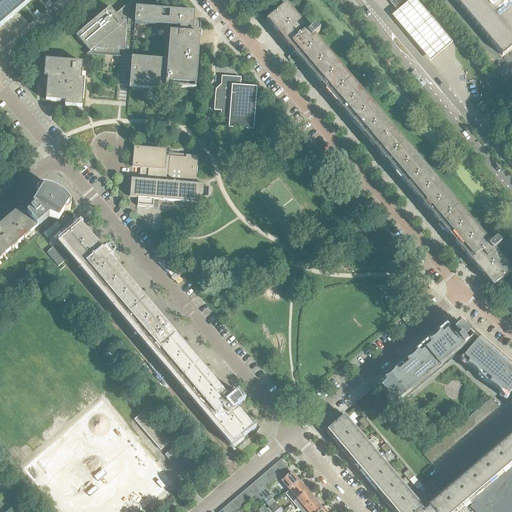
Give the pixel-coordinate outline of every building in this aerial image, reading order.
[(0,0),(0,28),(19,12),(26,6),(33,0),(0,0)] [(409,0),(390,0),(399,9),(409,0)] [(431,61),(452,44),(414,0),(409,0),(399,9),(392,15),(431,61)] [(511,0),(454,0),(502,56),(511,47),(511,0)] [(199,45),(200,36),(200,35),(193,34),(193,29),(197,29),(198,19),(194,19),(194,13),(136,8),(135,13),(129,12),(130,2),(116,15),(110,8),(76,36),(90,52),(86,55),(125,58),(126,55),(125,73),(130,73),(129,88),(163,91),(163,88),(195,90),(199,45)] [(266,22),(266,23),(267,22),(272,28),(277,34),(277,35),(278,35),(283,41),(288,47),(287,47),(288,48),(288,47),(293,53),(299,59),(298,60),(299,60),(304,66),(309,72),(309,73),(310,72),(315,78),(320,85),(320,86),(321,85),(326,91),(331,97),(330,98),(331,98),(332,98),(337,104),(342,110),(341,111),(342,111),(342,110),(347,116),(353,123),(352,123),(352,124),(353,123),(358,129),(363,135),(363,136),(364,136),(369,142),(374,148),(373,148),(374,149),(374,148),(379,154),(385,160),(384,161),(385,162),(385,161),(390,167),(396,173),(395,174),(396,174),(401,180),(406,186),(406,187),(407,186),(412,192),(417,198),(416,199),(417,200),(417,199),(422,205),(428,211),(427,212),(428,212),(433,218),(438,224),(438,225),(439,225),(444,230),(449,237),(449,238),(450,237),(455,243),(460,249),(459,250),(460,250),(465,255),(470,262),(471,262),(481,274),(480,275),(481,275),(482,275),(487,280),(492,287),(511,271),(494,250),(500,245),(496,240),(490,245),(487,242),(313,37),(319,32),(315,27),(309,32),(286,5),(274,15),(266,22)] [(83,64),(76,63),(45,61),(45,64),(43,86),(47,87),(46,101),(65,103),(65,106),(82,108),(84,80),(81,80),(83,64)] [(240,86),(241,78),(221,76),(220,90),(215,89),(214,110),(221,111),(220,119),(229,120),(228,123),(228,129),(262,131),(263,110),(255,109),(256,87),(244,87),(240,86)] [(196,178),(198,156),(186,155),(175,154),(166,153),(166,150),(134,147),(132,168),(140,168),(139,176),(139,180),(137,199),(137,206),(153,208),(154,200),(202,204),(202,198),(203,185),(195,184),(196,181),(196,178)] [(34,217),(30,212),(26,215),(37,227),(48,217),(58,221),(69,234),(77,227),(64,212),(65,212),(66,212),(67,212),(68,212),(69,211),(69,210),(70,210),(70,209),(71,208),(71,207),(70,206),(70,205),(69,202),(68,201),(67,199),(65,197),(63,196),(62,195),(60,193),(58,192),(56,191),(53,190),(52,189),(50,188),(48,188),(46,187),(43,187),(42,187),(42,188),(41,188),(40,188),(39,189),(38,189),(37,190),(37,191),(37,192),(37,193),(37,194),(37,195),(38,196),(33,205),(35,207),(40,213),(34,217)] [(0,258),(11,249),(12,250),(12,249),(11,249),(24,238),(24,239),(25,239),(24,238),(37,227),(26,215),(30,212),(24,207),(22,205),(21,205),(20,205),(19,205),(18,205),(18,206),(17,207),(17,208),(17,209),(18,210),(0,224),(0,258)] [(40,213),(35,207),(30,212),(34,217),(40,213)] [(231,401),(113,262),(80,224),(77,227),(69,234),(60,241),(233,444),(253,427),(252,426),(250,428),(232,408),(235,406),(241,401),(237,396),(231,401)] [(511,367),(463,326),(457,322),(460,324),(449,333),(447,331),(447,330),(447,329),(446,328),(445,328),(443,330),(442,331),(441,333),(440,334),(439,336),(438,337),(437,338),(435,340),(434,340),(432,342),(428,344),(426,345),(424,346),(423,347),(421,348),(419,350),(419,351),(418,352),(416,355),(416,356),(414,357),(414,358),(412,359),(411,360),(408,361),(406,362),(405,363),(402,364),(401,365),(399,367),(397,369),(396,371),(394,373),(393,374),(393,375),(391,376),(390,377),(389,378),(388,379),(386,380),(384,381),(382,382),(380,383),(378,384),(378,385),(378,386),(378,387),(379,387),(380,387),(381,387),(380,387),(388,397),(384,400),(390,407),(392,406),(394,408),(457,355),(463,360),(462,360),(462,359),(461,360),(460,361),(460,362),(461,362),(462,364),(464,365),(466,366),(470,368),(472,369),(473,370),(474,371),(475,372),(476,373),(478,376),(479,378),(480,379),(482,380),(483,382),(484,382),(486,383),(488,384),(492,386),(494,388),(496,389),(497,390),(498,391),(499,393),(500,394),(501,395),(502,397),(502,398),(504,399),(505,400),(506,400),(507,400),(507,399),(507,398),(507,397),(511,391),(511,367)] [(491,399),(486,402),(494,412),(499,408),(491,399)] [(494,412),(486,402),(482,406),(490,415),(494,412)] [(490,415),(482,406),(477,410),(485,419),(490,415)] [(149,407),(134,420),(160,450),(175,438),(149,407)] [(485,419),(477,410),(473,414),(481,423),(485,419)] [(473,414),(468,418),(476,427),(481,423),(473,414)] [(342,418),(327,431),(395,511),(454,511),(455,511),(457,510),(458,509),(459,509),(460,508),(462,506),(465,504),(466,502),(468,504),(471,506),(477,511),(480,507),(481,507),(511,479),(511,419),(453,470),(456,474),(450,479),(447,475),(443,479),(427,492),(425,493),(433,503),(428,507),(429,508),(424,511),(423,511),(343,418),(342,418)] [(476,427),(468,418),(464,421),(472,431),(476,427)] [(464,421),(459,425),(467,434),(472,431),(464,421)] [(459,425),(455,429),(463,438),(467,434),(459,425)] [(455,429),(450,433),(458,442),(463,438),(455,429)] [(458,442),(450,433),(446,436),(454,446),(458,442)] [(446,436),(441,440),(449,449),(454,446),(446,436)] [(441,440),(437,444),(445,453),(449,449),(441,440)] [(173,448),(164,455),(188,483),(196,475),(189,466),(190,465),(191,466),(195,463),(179,444),(174,449),(173,448)] [(445,453),(437,444),(432,448),(440,457),(445,453)] [(440,457),(432,448),(428,452),(436,461),(440,457)] [(436,461),(428,452),(423,455),(431,465),(436,461)] [(281,460),(276,463),(284,472),(288,469),(281,460)] [(276,463),(271,468),(279,477),(284,472),(276,463)] [(279,477),(271,468),(267,471),(275,481),(278,478),(279,477)] [(275,481),(267,471),(262,475),(270,484),(275,481)] [(287,476),(284,472),(279,477),(278,478),(281,481),(280,481),(288,491),(299,482),(291,472),(287,476)] [(270,484),(262,475),(258,479),(266,488),(270,484)] [(266,488),(258,479),(253,483),(261,492),(265,489),(266,488)] [(511,511),(511,479),(481,507),(486,511),(511,511)] [(299,482),(288,491),(285,494),(293,503),(307,491),(299,482)] [(261,492),(253,483),(249,487),(256,496),(261,492)] [(256,496),(249,487),(244,491),(252,500),(256,496)] [(273,498),(265,489),(261,492),(256,496),(260,501),(262,499),(266,504),(272,499),(273,498)] [(252,500),(244,491),(240,495),(247,504),(252,500)] [(315,500),(307,491),(293,503),(300,511),(315,500)] [(247,504),(240,495),(235,498),(243,507),(247,504)] [(243,507),(235,498),(231,502),(238,511),(243,507)] [(278,506),(272,499),(266,504),(272,511),(278,506)] [(319,511),(322,509),(315,500),(300,511),(319,511)] [(237,511),(238,511),(231,502),(226,506),(230,511),(237,511)]
